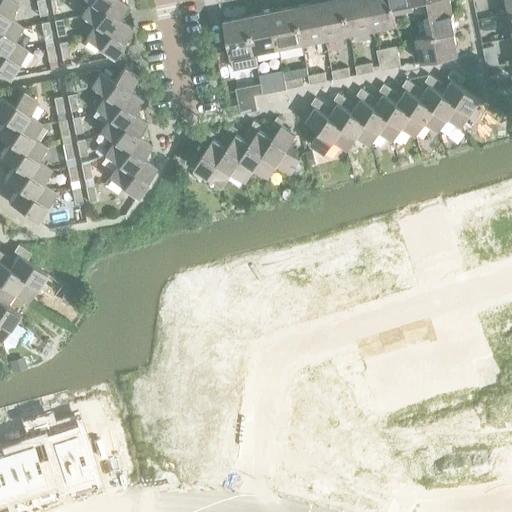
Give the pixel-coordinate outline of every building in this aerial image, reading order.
[(0,0),(0,26),(8,16),(17,3),(13,0),(0,0)] [(47,13),(44,0),(36,0),(39,15),(47,13)] [(58,0),(50,0),(53,12),(61,10),(58,0)] [(108,0),(101,11),(87,2),(79,14),(93,23),(94,23),(107,32),(117,17),(117,18),(126,4),(120,0),(108,0)] [(83,0),(87,2),(101,11),(108,0),(83,0)] [(324,0),(317,1),(324,38),(348,34),(341,0),(324,0)] [(365,0),(341,0),(348,34),(371,29),(365,0)] [(365,0),(371,29),(395,25),(390,0),(365,0)] [(390,0),(395,25),(397,24),(394,11),(416,6),(414,0),(390,0)] [(430,34),(453,30),(456,30),(450,0),(426,0),(424,5),(429,34),(430,34)] [(317,1),(293,6),(301,43),(324,38),(317,1)] [(277,48),(301,43),(293,6),(270,11),(277,48)] [(270,11),(246,15),(254,52),(277,48),(270,11)] [(229,57),(254,52),(246,15),(222,20),(229,57)] [(22,26),(8,16),(0,26),(0,50),(2,52),(12,38),(13,39),(22,26)] [(130,26),(117,18),(117,17),(107,32),(94,23),(93,23),(84,36),(112,54),(130,26)] [(62,18),(54,19),(57,35),(65,33),(62,18)] [(44,38),(52,36),(49,20),(41,22),(44,38)] [(457,54),(453,30),(430,34),(429,34),(415,36),(420,61),(457,54)] [(26,48),(13,39),(12,38),(2,52),(0,50),(0,71),(6,76),(26,48)] [(59,41),(62,57),(70,56),(67,40),(59,41)] [(48,60),(56,59),(53,43),(45,44),(48,60)] [(393,45),(377,48),(381,64),(382,64),(393,47),(393,45)] [(385,66),(385,68),(401,64),(398,48),(397,49),(385,66)] [(358,73),(374,70),(372,61),(356,64),(358,73)] [(118,102),(127,88),(127,89),(136,75),(122,66),(113,80),(99,71),(90,85),(103,93),(118,102)] [(332,69),(334,77),(350,74),(349,66),(332,69)] [(447,116),(461,125),(479,97),(460,85),(465,77),(451,69),(447,75),(451,78),(443,92),(442,92),(456,101),(447,116)] [(309,73),(311,82),(327,79),(325,70),(309,73)] [(434,105),(424,121),(438,130),(447,116),(456,101),(442,92),(443,92),(437,88),(442,81),(429,73),(424,80),(429,83),(421,96),(420,97),(434,105)] [(285,78),(287,87),(303,84),(302,75),(285,78)] [(398,101),(411,110),(401,125),(416,135),(424,121),(434,105),(420,97),(421,96),(415,93),(420,86),(406,77),(402,84),(407,87),(398,101)] [(262,83),(263,91),(280,88),(278,80),(262,83)] [(383,91),(374,105),(374,106),(388,115),(378,129),(379,130),(393,139),(401,125),(411,110),(398,101),(392,97),(397,91),(384,82),(380,89),(383,91)] [(239,96),(255,93),(256,93),(254,85),(238,88),(239,96)] [(374,95),(360,86),(356,93),(361,96),(352,110),(351,110),(365,119),(355,133),(356,134),(370,143),(379,130),(378,129),(388,115),(374,106),(374,105),(369,102),(374,95)] [(141,98),(127,89),(127,88),(118,102),(103,93),(93,108),(107,116),(122,125),(132,111),(141,98)] [(16,126),(26,112),(27,113),(36,99),(22,89),(12,103),(0,94),(0,115),(3,118),(16,126)] [(342,123),(332,138),(333,139),(347,148),(356,134),(355,133),(365,119),(351,110),(352,110),(347,106),(351,100),(338,91),(333,98),(338,101),(329,114),(329,115),(342,123)] [(75,92),(67,94),(70,110),(78,108),(75,92)] [(64,111),(61,95),(53,96),(57,112),(64,111)] [(324,152),(333,139),(332,138),(342,123),(329,115),(329,114),(324,111),(328,104),(315,96),(311,103),(314,105),(305,119),(319,128),(310,142),(324,152)] [(98,131),(111,140),(112,139),(127,148),(136,134),(136,135),(146,120),(132,111),(122,125),(107,116),(98,131)] [(0,122),(0,135),(8,141),(21,150),(31,135),(31,136),(41,123),(27,113),(26,112),(16,126),(3,118),(0,122)] [(79,115),(71,117),(74,133),(82,131),(79,115)] [(273,137),(263,152),(277,161),(290,170),(299,156),(286,147),(295,133),(280,124),(283,119),(276,115),(267,128),(275,133),(273,137)] [(60,136),(68,134),(65,118),(57,120),(60,136)] [(252,137),(249,141),(250,141),(240,157),(253,166),(253,167),(267,176),(277,161),(263,152),(273,137),(258,127),(261,123),(254,119),(245,132),(252,137)] [(253,166),(240,157),(250,141),(249,141),(235,132),(237,128),(231,124),(222,137),(229,141),(225,146),(226,146),(217,161),(231,170),(231,171),(245,180),(253,167),(253,166)] [(223,183),(231,171),(231,170),(217,161),(226,146),(225,146),(212,137),(215,133),(208,128),(199,142),(206,146),(194,165),(223,183)] [(127,148),(112,139),(111,140),(102,154),(116,162),(131,171),(140,157),(141,157),(150,143),(136,135),(136,134),(127,148)] [(0,151),(0,154),(12,163),(25,172),(35,158),(35,159),(45,145),(31,136),(31,135),(21,150),(8,141),(0,151)] [(83,138),(75,140),(78,155),(86,154),(83,138)] [(64,158),(73,157),(69,141),(61,143),(64,158)] [(154,166),(141,157),(140,157),(131,171),(116,162),(107,176),(136,195),(154,166)] [(50,169),(35,159),(35,158),(25,172),(12,163),(3,176),(16,186),(30,195),(40,181),(41,181),(50,169)] [(87,161),(80,162),(83,178),(90,176),(87,161)] [(69,181),(77,179),(74,164),(60,167),(62,177),(68,176),(69,181)] [(55,191),(41,181),(40,181),(30,195),(16,186),(7,199),(35,219),(55,191)] [(86,185),(89,201),(97,199),(93,184),(86,185)] [(511,195),(488,202),(502,246),(511,242),(511,185),(508,187),(511,195)] [(75,203),(83,202),(80,186),(72,188),(75,203)] [(463,201),(449,205),(457,228),(469,225),(478,254),(502,246),(488,202),(466,209),(463,201)] [(396,234),(375,240),(391,295),(402,292),(397,277),(408,274),(396,234)] [(353,240),(352,241),(366,287),(376,284),(381,298),(391,295),(375,240),(354,246),(353,240)] [(352,241),(331,247),(350,308),(360,305),(356,290),(366,287),(352,241)] [(18,253),(8,266),(36,286),(46,273),(27,259),(31,253),(17,243),(13,250),(18,253)] [(287,262),(265,269),(280,317),(304,310),(295,281),(307,277),(298,246),(284,250),(287,262)] [(331,247),(309,254),(324,300),(335,297),(340,311),(350,308),(331,247)] [(0,299),(5,303),(14,291),(27,300),(36,286),(8,266),(4,263),(8,257),(0,251),(0,299)] [(239,265),(225,269),(234,300),(247,296),(256,325),(280,317),(265,269),(243,276),(239,265)] [(0,339),(18,312),(5,303),(0,299),(0,339)] [(511,335),(506,315),(484,322),(496,362),(511,356),(511,335)] [(176,332),(174,347),(186,348),(183,371),(234,376),(237,352),(207,349),(208,335),(176,332)] [(8,362),(10,369),(24,366),(22,358),(8,362)] [(169,393),(168,408),(200,411),(201,398),(232,401),(234,376),(183,371),(181,394),(169,393)] [(302,371),(299,394),(346,399),(348,376),(302,371)] [(364,385),(356,388),(360,399),(368,397),(364,385)] [(477,390),(466,394),(468,402),(479,398),(477,390)] [(299,394),(297,415),(344,420),(344,419),(339,419),(341,399),(346,400),(346,399),(299,394)] [(466,394),(455,397),(457,405),(468,402),(466,394)] [(435,404),(424,407),(426,415),(438,411),(435,404)] [(424,407),(413,411),(415,418),(426,415),(424,407)] [(358,410),(357,422),(365,422),(366,411),(358,410)] [(297,415),(295,437),(341,442),(344,420),(297,415)] [(385,419),(374,423),(376,431),(388,427),(385,419)] [(46,420),(32,425),(42,456),(54,452),(64,480),(73,477),(74,482),(91,476),(73,421),(49,429),(46,420)] [(494,420),(471,423),(477,471),(499,469),(494,420)] [(357,422),(356,433),(364,434),(365,422),(357,422)] [(471,423),(449,425),(449,428),(454,474),(477,471),(471,423)] [(166,426),(164,440),(174,441),(171,467),(228,473),(230,455),(226,455),(227,445),(196,442),(198,429),(166,426)] [(449,428),(429,430),(434,476),(454,474),(449,428)] [(429,430),(408,432),(413,478),(434,476),(429,430)] [(407,437),(385,440),(390,481),(413,478),(408,432),(406,433),(407,437)] [(295,437),(293,458),(341,463),(341,462),(334,462),(336,442),(341,443),(341,442),(295,437)] [(33,441),(11,448),(24,487),(34,484),(39,498),(50,494),(33,441)] [(0,482),(8,508),(18,505),(14,490),(24,487),(11,448),(0,451),(0,482)] [(360,453),(359,465),(367,466),(368,454),(360,453)] [(293,458),(290,481),(332,485),(339,486),(341,463),(293,458)] [(359,465),(357,477),(365,478),(367,466),(359,465)] [(0,482),(0,510),(8,508),(0,482)]
